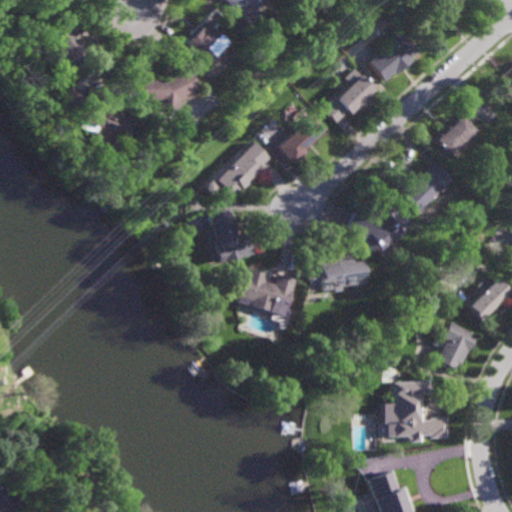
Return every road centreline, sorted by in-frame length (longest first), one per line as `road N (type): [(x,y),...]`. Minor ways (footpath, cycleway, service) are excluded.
road 1 (residential): [(293,215),(511,15)]
road 2 (residential): [(511,349),(490,389),(481,433),(501,511)]
